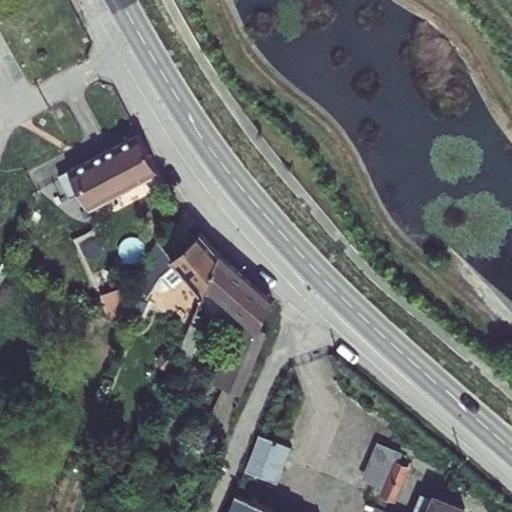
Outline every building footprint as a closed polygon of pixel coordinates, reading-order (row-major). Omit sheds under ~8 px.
[(139,134),(61,174),(75,202),(85,197),(93,213),(161,176),(139,134)] [(202,292),(206,280),(242,316),(222,366),(244,379),(272,307),(199,229),(171,254),(159,238),(140,288),(154,297),(163,275),(171,287),(187,273),(202,292)] [(107,315),(129,309),(121,285),(100,292),(107,315)] [(215,384),(237,395),(244,379),(222,366),(215,384)] [(285,454),(252,441),(237,479),(269,492),(285,454)] [(372,492),(385,497),(398,464),(387,460),(391,449),(378,445),(365,479),(375,483),(372,492)] [(458,511),(460,508),(429,496),(424,509),(415,507),(412,511),(458,511)]
